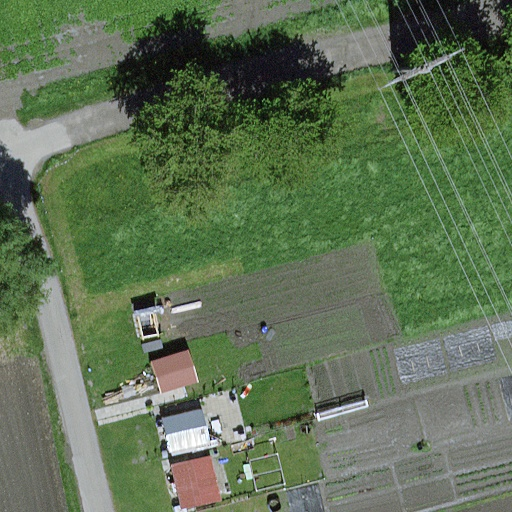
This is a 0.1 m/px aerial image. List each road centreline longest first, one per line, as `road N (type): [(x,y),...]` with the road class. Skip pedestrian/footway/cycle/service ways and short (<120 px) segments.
road 1 (track): [(511,15),(170,99),(0,168)]
road 2 (track): [(101,511),(0,48)]
